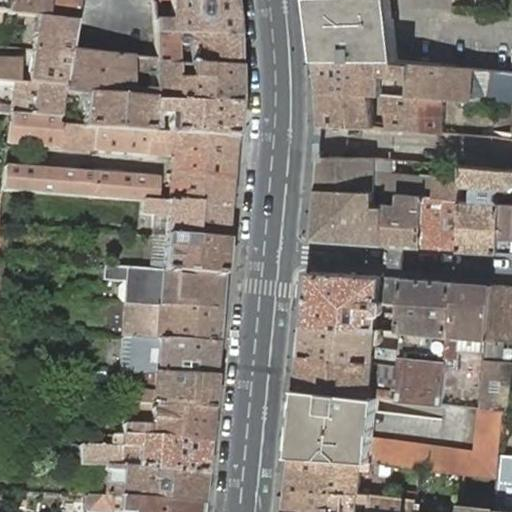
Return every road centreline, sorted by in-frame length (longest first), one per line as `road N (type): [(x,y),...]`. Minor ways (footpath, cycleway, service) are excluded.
road 1 (secondary): [(271,252),(248,511)]
road 2 (secondary): [(276,0),(282,135),(271,252)]
road 3 (residential): [(271,252),(511,269)]
